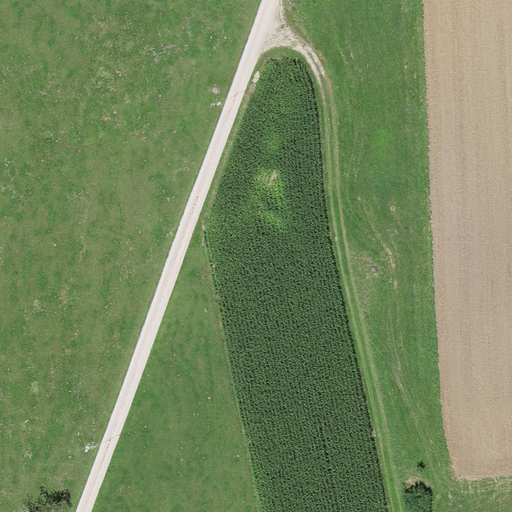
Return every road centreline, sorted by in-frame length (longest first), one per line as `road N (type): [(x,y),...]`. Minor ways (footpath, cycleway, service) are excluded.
road 1 (track): [(272,0),(84,511)]
road 2 (track): [(270,10),(322,73),(335,132),(338,216),(406,511)]
